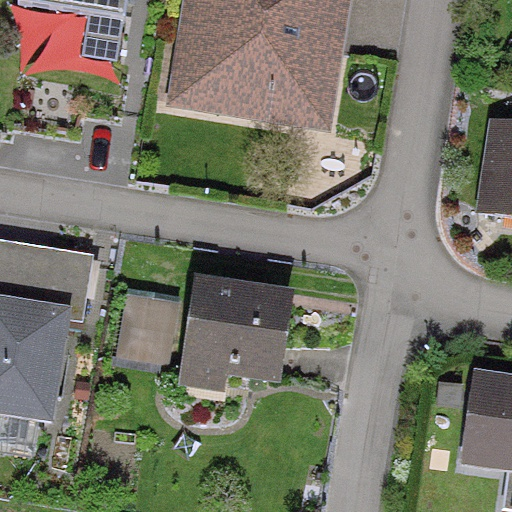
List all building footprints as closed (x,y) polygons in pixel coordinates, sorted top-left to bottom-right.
[(137,0),(26,0),(25,9),(134,25),(137,0)] [(348,0),(186,0),(168,107),(325,134),(348,0)] [(483,210),(511,214),(511,138),(494,135),(483,210)] [(220,375),(273,383),(285,309),(194,295),(180,385),(218,390),(220,375)] [(115,362),(164,370),(174,312),(124,304),(115,362)] [(71,318),(0,307),(0,418),(53,427),(71,318)] [(511,394),(473,389),(462,463),(511,470),(511,394)]
